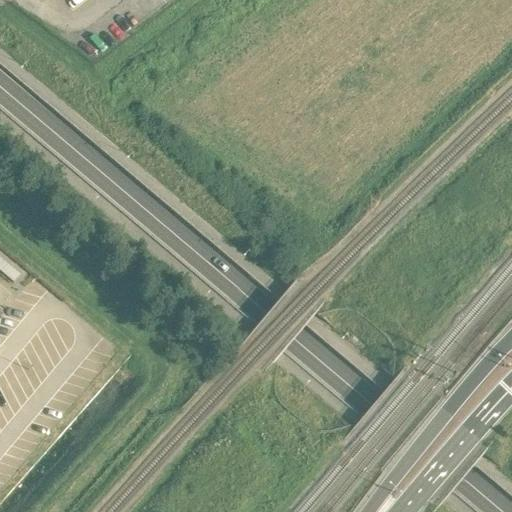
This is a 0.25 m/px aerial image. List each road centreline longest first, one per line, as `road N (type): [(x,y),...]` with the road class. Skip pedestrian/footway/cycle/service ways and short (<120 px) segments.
road 1 (tertiary): [(504,511),(0,88)]
road 2 (secondary): [(511,341),(389,486),(378,511)]
road 3 (secondary): [(393,511),(511,382)]
